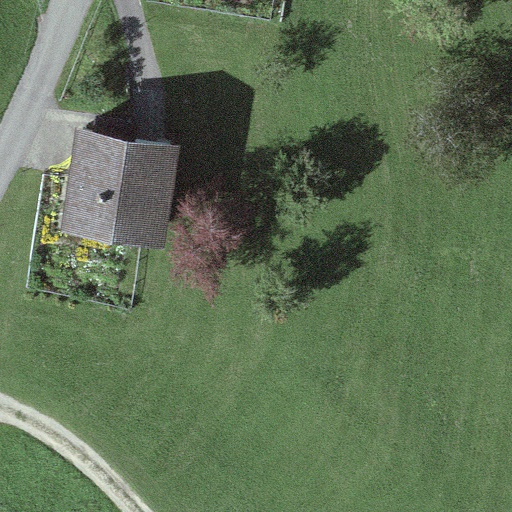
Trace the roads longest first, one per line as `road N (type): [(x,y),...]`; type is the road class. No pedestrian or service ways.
road 1 (track): [(69,0),(49,82),(0,170)]
road 2 (track): [(124,511),(42,425),(0,407)]
